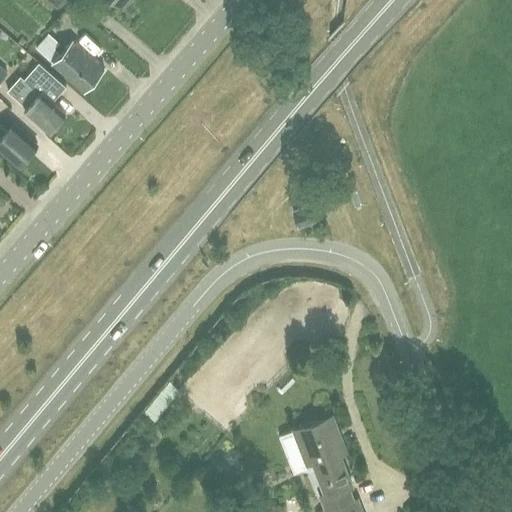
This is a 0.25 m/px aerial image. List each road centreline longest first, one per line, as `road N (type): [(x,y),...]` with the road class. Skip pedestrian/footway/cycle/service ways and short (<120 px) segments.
road 1 (tertiary): [(472,511),(378,281),(355,262),(308,250),(255,255),(230,269),(19,511)]
road 2 (primary): [(0,457),(393,0)]
road 3 (unclassified): [(0,275),(239,0)]
